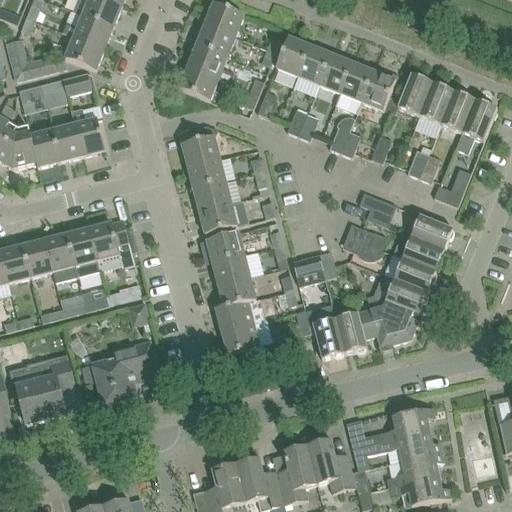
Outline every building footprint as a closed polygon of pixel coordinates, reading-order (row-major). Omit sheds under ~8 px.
[(94,0),(90,0),(83,20),(113,32),(122,11),(94,0)] [(94,0),(122,11),(125,0),(94,0)] [(214,7),(205,29),(235,41),(244,19),(214,7)] [(32,8),(27,22),(34,25),(40,11),(32,8)] [(0,12),(0,21),(9,25),(12,17),(0,12)] [(63,36),(74,41),(105,53),(113,32),(83,20),(78,31),(67,26),(63,36)] [(34,25),(27,22),(21,35),(29,38),(34,25)] [(205,29),(196,50),(227,62),(235,41),(205,29)] [(272,39),(266,53),(275,57),(281,43),(272,39)] [(105,53),(74,41),(65,63),(96,75),(105,53)] [(276,72),(298,80),(312,46),(298,41),(297,45),(288,41),(281,60),(276,72)] [(7,47),(9,55),(23,51),(21,43),(7,47)] [(298,80),(319,89),(331,59),(324,55),(325,51),(312,46),(298,80)] [(196,50),(188,71),(218,83),(230,88),(234,78),(222,73),(227,62),(196,50)] [(9,55),(11,63),(25,59),(23,51),(9,55)] [(275,57),(266,53),(261,66),(270,70),(275,57)] [(319,89),(340,97),(354,63),(341,58),(339,62),(331,59),(319,89)] [(11,63),(13,70),(21,68),(27,67),(25,59),(11,63)] [(52,60),(45,62),(49,77),(56,75),(53,64),(52,60)] [(64,61),(53,64),(56,75),(67,72),(64,62),(64,61)] [(45,62),(37,64),(41,79),(49,77),(45,62)] [(354,63),(340,97),(336,109),(357,118),(362,106),(374,76),(366,73),(368,68),(354,63)] [(37,64),(29,66),(33,81),(41,79),(37,64)] [(27,67),(21,68),(24,83),(33,81),(29,66),(27,67)] [(21,68),(13,70),(16,85),(24,83),(21,68)] [(218,83),(188,71),(179,93),(210,105),(218,83)] [(381,79),(374,76),(362,106),(384,115),(397,80),(383,75),(381,79)] [(92,80),(87,77),(63,83),(68,101),(96,94),(92,80)] [(398,111),(420,120),(433,87),(411,78),(398,111)] [(253,91),(251,96),(259,99),(261,95),(264,86),(256,83),(253,91)] [(55,85),(41,89),(43,97),(57,93),(55,85)] [(420,120),(441,129),(454,95),(433,87),(420,120)] [(43,97),(41,89),(27,92),(29,101),(43,97)] [(258,118),(269,122),(277,104),(279,99),(267,94),(265,99),(258,118)] [(441,129),(461,137),(462,137),(475,104),(454,95),(441,129)] [(259,99),(251,96),(245,110),(253,113),(259,99)] [(462,137),(461,137),(454,153),(468,158),(474,142),(484,146),(497,112),(475,104),(462,137)] [(287,136),(299,141),(308,117),(297,112),(295,118),(287,136)] [(71,115),(75,129),(83,160),(105,154),(97,123),(85,126),(82,113),(71,115)] [(308,117),(299,141),(310,145),(317,127),(319,122),(308,117)] [(0,165),(13,173),(37,167),(30,140),(31,140),(29,131),(19,133),(0,122),(0,165)] [(75,129),(53,134),(60,166),(83,160),(75,129)] [(329,153),(341,158),(350,134),(339,129),(329,153)] [(179,137),(188,171),(220,163),(214,141),(206,143),(203,131),(179,137)] [(53,134),(31,140),(30,140),(37,167),(38,172),(60,166),(53,134)] [(350,134),(341,158),(352,162),(360,144),(362,138),(350,134)] [(370,163),(382,168),(390,149),(392,144),(380,139),(370,163)] [(407,178),(419,182),(428,159),(417,154),(415,159),(407,178)] [(428,159),(419,182),(431,187),(438,169),(440,164),(428,159)] [(252,164),(255,178),(264,176),(260,162),(252,164)] [(188,171),(194,193),(225,185),(220,163),(188,171)] [(264,176),(255,178),(259,192),(267,190),(264,176)] [(194,193),(199,215),(231,208),(225,185),(194,193)] [(434,202),(457,211),(467,188),(462,186),(460,191),(453,188),(451,194),(439,190),(434,202)] [(379,228),(387,206),(364,197),(359,209),(369,213),(366,222),(379,228)] [(263,208),(267,223),(275,221),(271,206),(263,208)] [(231,208),(199,215),(205,238),(237,230),(231,208)] [(444,254),(449,244),(452,242),(454,236),(453,232),(420,219),(412,238),(411,241),(444,254)] [(123,224),(89,233),(97,265),(119,259),(123,273),(135,270),(123,224)] [(347,240),(370,249),(381,253),(386,241),(370,236),(351,228),(347,240)] [(89,233),(67,239),(77,280),(100,275),(97,265),(89,233)] [(271,237),(274,252),(282,250),(279,235),(271,237)] [(238,236),(201,246),(205,261),(211,259),(213,267),(244,259),(238,236)] [(67,239),(45,244),(53,276),(55,286),(77,280),(67,239)] [(370,249),(347,240),(342,252),(357,258),(366,261),(370,249)] [(436,275),(441,263),(444,262),(446,257),(444,254),(411,241),(403,262),(436,275)] [(45,244),(23,250),(31,281),(53,276),(45,244)] [(23,250),(1,255),(9,287),(31,281),(23,250)] [(282,250),(274,252),(278,266),(286,264),(282,250)] [(0,289),(9,287),(1,255),(0,255),(0,289)] [(331,256),(319,259),(325,283),(338,280),(336,275),(331,256)] [(213,267),(218,289),(250,281),(244,259),(213,267)] [(325,283),(319,259),(293,266),(298,285),(299,290),(325,283)] [(435,284),(437,279),(435,277),(436,275),(403,262),(394,283),(427,297),(432,286),(435,284)] [(282,282),(286,296),(294,294),(290,279),(282,282)] [(218,289),(224,311),(256,303),(250,281),(218,289)] [(426,306),(428,301),(427,298),(427,297),(394,283),(383,311),(371,314),(377,339),(380,351),(392,348),(393,348),(411,343),(419,325),(411,322),(413,316),(419,319),(423,307),(426,306)] [(297,308),(294,294),(286,296),(289,310),(297,308)] [(87,316),(94,314),(89,295),(82,297),(82,298),(87,316)] [(309,295),(301,297),(303,305),(311,303),(309,295)] [(119,296),(106,299),(107,302),(109,310),(122,307),(119,296)] [(216,313),(222,336),(254,327),(248,306),(256,304),(256,303),(224,311),(216,313)] [(128,312),(133,331),(150,326),(145,307),(128,312)] [(77,310),(62,313),(65,322),(79,318),(77,310)] [(65,322),(62,313),(48,317),(50,325),(65,322)] [(377,339),(371,314),(336,323),(344,358),(354,355),(357,357),(363,355),(365,352),(367,352),(365,342),(377,339)] [(33,321),(18,325),(20,333),(35,329),(33,321)] [(299,325),(303,339),(311,337),(307,323),(299,325)] [(344,358),(336,323),(313,329),(322,363),(333,360),(337,362),(342,361),(344,358)] [(20,333),(18,325),(4,329),(6,337),(20,333)] [(254,327),(222,336),(228,358),(259,350),(254,327)] [(114,363),(93,368),(83,371),(88,388),(97,386),(103,409),(137,400),(134,387),(140,386),(138,378),(157,373),(150,346),(113,355),(114,363)] [(46,365),(9,374),(13,392),(17,391),(26,428),(49,423),(51,424),(58,422),(59,420),(65,418),(59,395),(75,391),(68,364),(66,358),(45,364),(46,365)] [(0,381),(0,435),(3,434),(0,421),(0,418),(11,416),(2,381),(0,381)] [(376,438),(379,448),(430,437),(427,424),(435,422),(433,413),(393,421),(392,421),(395,433),(376,438)] [(346,428),(352,453),(367,450),(361,424),(346,428)] [(511,424),(499,428),(506,458),(511,456),(511,424)] [(352,453),(358,475),(364,474),(363,473),(366,473),(363,460),(381,456),(381,457),(400,453),(402,466),(442,458),(440,448),(432,450),(430,437),(379,448),(367,450),(352,453)] [(331,443),(307,449),(317,489),(329,486),(332,497),(356,491),(352,477),(348,459),(336,462),(331,443)] [(287,472),(276,475),(284,509),(308,503),(305,492),(317,489),(307,449),(283,455),(287,472)] [(442,458),(402,466),(405,479),(386,483),(388,492),(439,482),(436,469),(444,467),(442,458)] [(259,461),(236,468),(245,507),(257,504),(259,511),(274,511),(284,509),(276,475),(264,479),(259,461)] [(245,507),(236,468),(211,474),(216,492),(205,494),(204,495),(205,499),(195,501),(194,497),(193,498),(196,511),(233,511),(233,510),(245,507)] [(364,474),(358,475),(352,477),(356,491),(358,498),(369,496),(369,495),(364,474)] [(369,496),(358,498),(361,511),(369,511),(373,511),(372,510),(391,506),(390,501),(402,499),(404,511),(411,510),(412,511),(451,503),(449,493),(442,494),(439,482),(388,492),(369,495),(369,496)] [(131,511),(129,503),(103,510),(103,511),(131,511)]
